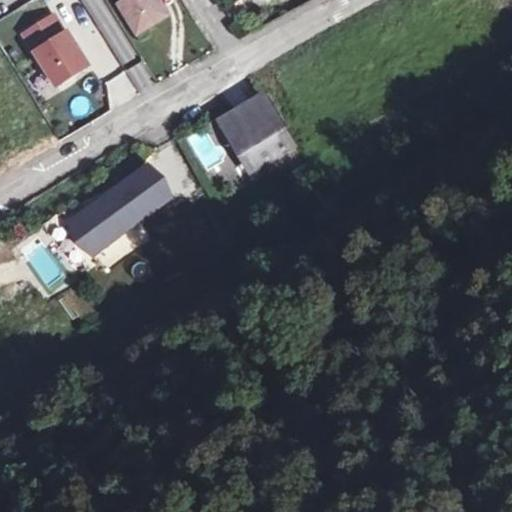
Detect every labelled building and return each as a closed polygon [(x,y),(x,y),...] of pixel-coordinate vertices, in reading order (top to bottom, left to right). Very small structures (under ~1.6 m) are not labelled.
[(149,27),(132,0),(128,0),(123,4),(141,32),(149,27)] [(132,0),(149,27),(170,13),(161,0),(132,0)] [(70,30),(67,32),(56,15),(27,32),(37,50),(58,84),(90,65),(70,30)] [(103,85),(118,106),(155,81),(141,59),(103,85)] [(265,93),(221,119),(235,142),(239,140),(255,167),(290,146),(281,130),(286,127),(265,93)] [(186,137),(205,169),(232,153),(213,121),(186,137)] [(147,217),(123,183),(72,219),(97,255),(147,217)]
